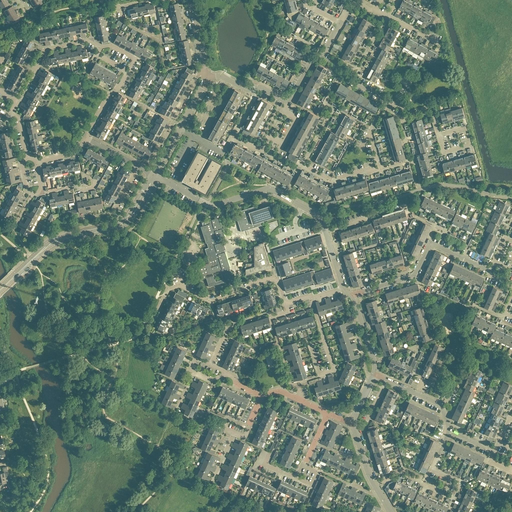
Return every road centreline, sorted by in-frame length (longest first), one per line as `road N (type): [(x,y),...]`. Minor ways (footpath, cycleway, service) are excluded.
road 1 (tertiary): [(343,289),(317,215),(268,189),(209,205),(154,175)]
road 2 (tertiary): [(0,291),(51,245),(125,224),(154,175)]
road 3 (tertiary): [(154,175),(123,219),(49,241),(0,285)]
road 4 (residential): [(352,297),(414,275),(430,244),(490,270)]
